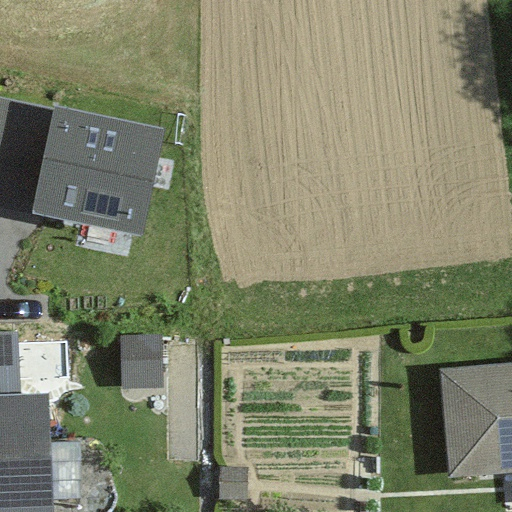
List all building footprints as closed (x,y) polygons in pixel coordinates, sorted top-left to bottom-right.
[(0,195),(139,225),(160,129),(0,95),(0,195)] [(16,332),(0,332),(0,376),(18,376),(16,332)] [(158,338),(123,340),(125,385),(161,383),(158,338)] [(511,362),(442,368),(451,474),(511,468),(511,362)] [(48,394),(0,395),(0,502),(50,501),(48,394)] [(246,469),(222,469),(222,494),(246,494),(246,469)]
